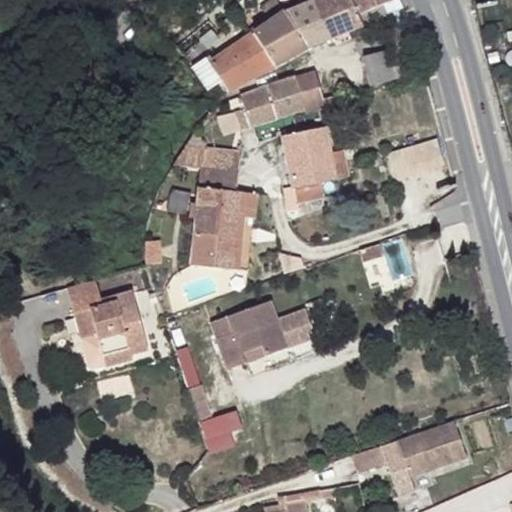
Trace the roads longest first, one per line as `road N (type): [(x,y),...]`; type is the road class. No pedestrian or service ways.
road 1 (primary): [(430,0),(511,288)]
road 2 (unclassified): [(139,0),(0,179)]
